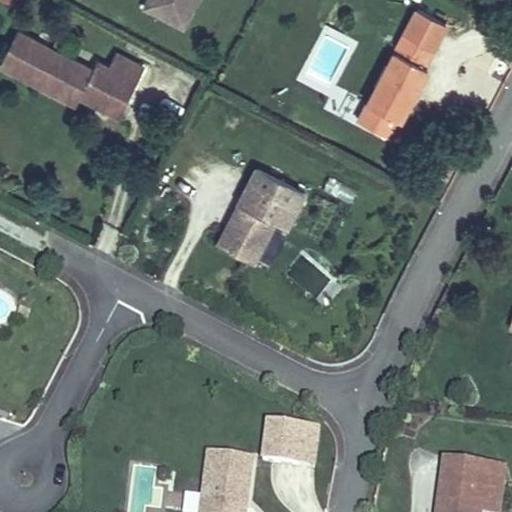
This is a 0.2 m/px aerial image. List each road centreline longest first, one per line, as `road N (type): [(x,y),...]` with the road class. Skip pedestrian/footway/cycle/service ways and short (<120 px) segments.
road 1 (residential): [(369,406),(158,305),(129,302),(108,316),(26,478)]
road 2 (residential): [(369,406),(402,315),(511,108)]
